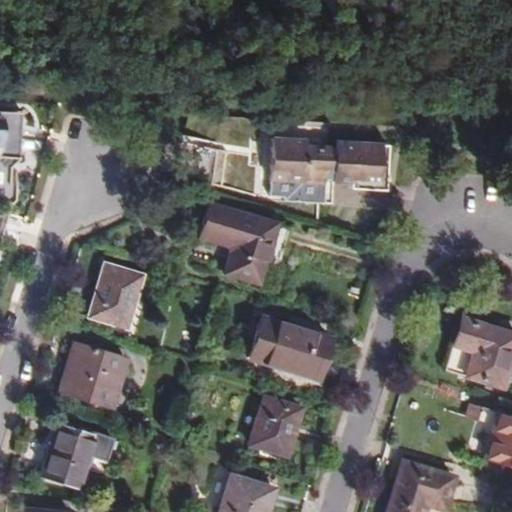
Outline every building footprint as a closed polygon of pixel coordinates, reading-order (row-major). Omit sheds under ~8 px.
[(18,167),(20,115),(5,114),(5,120),(0,119),(0,157),(4,158),(3,178),(18,167)] [(318,187),(332,187),(339,188),(339,194),(377,197),(380,151),(334,148),(334,154),(295,151),(295,145),(271,144),(267,200),(281,201),(281,206),(317,208),(318,187)] [(331,210),(332,187),(318,187),(317,208),(331,210)] [(273,231),(205,212),(198,244),(226,253),(218,279),(255,290),(273,231)] [(131,303),(139,277),(100,265),(83,320),(113,330),(123,300),(131,303)] [(314,385),(326,342),(260,321),(247,365),(314,385)] [(511,355),(511,339),(462,325),(454,351),(472,355),(465,383),(502,393),(511,355)] [(107,409),(121,358),(72,343),(56,394),(107,409)] [(283,460),(299,414),(262,402),(248,448),(283,460)] [(511,473),(511,422),(492,416),(479,464),(511,473)] [(72,490),(88,436),(54,425),(38,480),(72,490)] [(436,511),(438,511),(446,481),(396,467),(383,511),(420,511),(422,508),(436,511)] [(267,511),(273,491),(229,477),(218,511),(267,511)]
